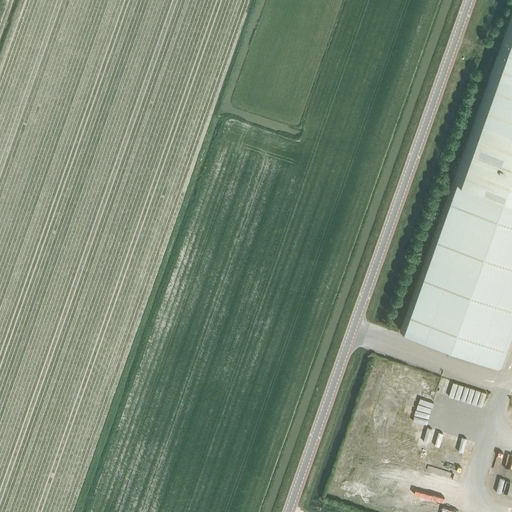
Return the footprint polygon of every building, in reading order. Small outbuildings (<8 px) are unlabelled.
[(511,11),(503,38),(511,41),(511,66),(495,60),(400,330),(501,366),(511,335),(511,11)] [(388,410),(398,367),(387,364),(377,408),(388,410)] [(366,411),(363,423),(376,426),(379,415),(366,411)] [(367,440),(369,432),(357,429),(355,437),(367,440)] [(357,439),(353,450),(366,455),(370,443),(357,439)] [(348,485),(353,487),(355,480),(359,481),(360,474),(351,472),(348,485)] [(376,496),(380,481),(375,480),(370,494),(376,496)] [(399,503),(402,488),(391,486),(389,502),(399,503)] [(410,511),(416,511),(419,497),(413,496),(410,511)]
